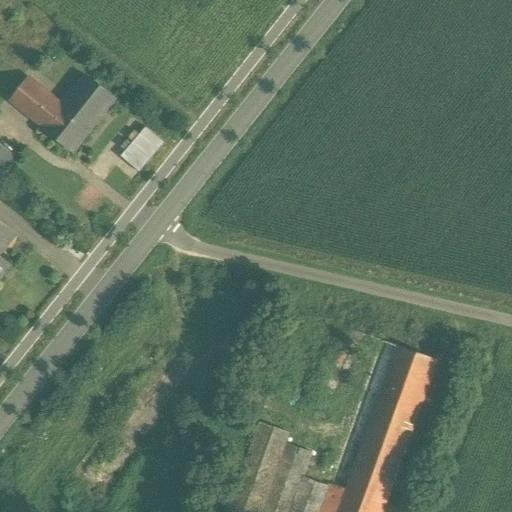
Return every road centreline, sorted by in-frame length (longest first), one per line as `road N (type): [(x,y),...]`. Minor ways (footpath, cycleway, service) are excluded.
road 1 (unclassified): [(155,231),(207,252),(511,321)]
road 2 (tertiary): [(155,231),(339,0)]
road 3 (tertiary): [(0,426),(155,231)]
